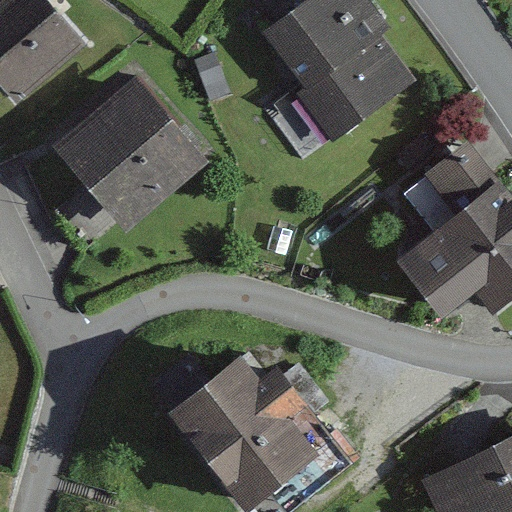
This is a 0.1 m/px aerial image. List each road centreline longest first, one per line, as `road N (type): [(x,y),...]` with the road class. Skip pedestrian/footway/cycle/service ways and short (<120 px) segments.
road 1 (residential): [(0,223),(72,367)]
road 2 (residential): [(439,0),(511,101)]
